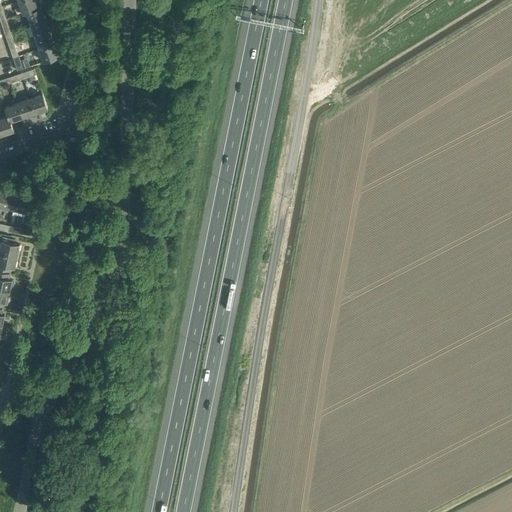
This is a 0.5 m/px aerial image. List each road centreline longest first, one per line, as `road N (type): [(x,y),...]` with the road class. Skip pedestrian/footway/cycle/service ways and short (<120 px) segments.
road 1 (motorway): [(261,0),(158,511)]
road 2 (motorway): [(185,511),(270,91)]
road 3 (motorway): [(216,511),(270,91)]
road 4 (unclassified): [(48,402),(117,281),(128,244),(131,0)]
